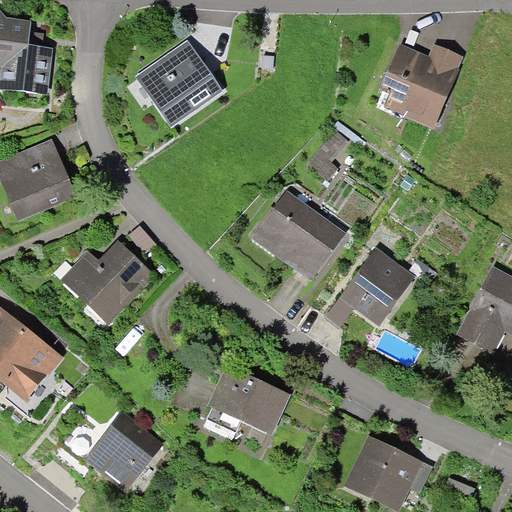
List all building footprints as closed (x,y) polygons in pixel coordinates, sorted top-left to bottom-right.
[(0,88),(48,95),(53,48),(43,46),(29,44),(30,31),(31,20),(5,16),(0,10),(0,88)] [(44,33),(30,31),(29,44),(43,46),(44,33)] [(187,41),(136,76),(171,126),(222,91),(187,41)] [(390,94),(385,106),(435,127),(459,70),(458,69),(463,57),(434,44),(429,56),(400,44),(381,90),(390,94)] [(274,55),(263,55),(262,68),(273,69),(274,55)] [(335,131),(307,164),(329,182),(340,169),(331,162),(348,141),(335,131)] [(52,139),(0,161),(0,178),(18,222),(77,197),(52,139)] [(346,233),(288,190),(253,238),(312,280),(346,233)] [(156,245),(140,225),(129,235),(145,254),(156,245)] [(61,279),(108,325),(156,276),(118,239),(98,260),(89,250),(61,279)] [(377,248),(340,297),(355,308),(379,326),(416,277),(377,248)] [(418,258),(412,266),(430,281),(437,273),(418,258)] [(511,275),(493,265),(456,334),(493,354),(505,332),(511,335),(511,275)] [(339,329),(355,308),(340,297),(324,318),(339,329)] [(0,360),(27,327),(0,305),(0,360)] [(64,357),(27,327),(0,360),(0,380),(27,402),(64,357)] [(291,395),(226,365),(208,405),(272,435),(291,395)] [(122,411),(84,460),(125,492),(164,444),(122,411)] [(344,485),(399,511),(410,489),(423,462),(368,435),(344,485)] [(433,466),(423,462),(410,489),(419,494),(433,466)] [(450,478),(445,490),(471,500),(476,488),(450,478)]
